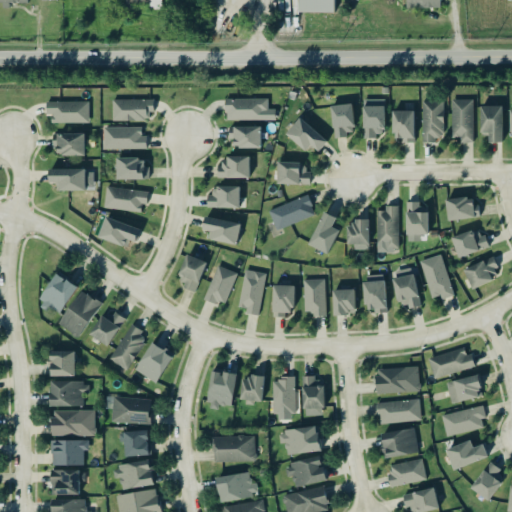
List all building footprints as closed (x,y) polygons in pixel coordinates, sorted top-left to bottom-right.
[(298,0),(299,12),(335,12),(334,0),(298,0)] [(441,0),(405,0),(406,8),(441,7),(441,0)] [(267,97),(225,98),(226,120),(275,119),(275,108),(268,109),(267,97)] [(154,99),(112,99),(112,120),(147,121),(148,112),(154,112),(154,99)] [(385,99),(363,99),(363,138),(376,138),(376,132),(385,131),(385,99)] [(473,99),(451,99),(451,137),(460,137),(460,142),(473,142),(473,99)] [(422,142),(443,142),(443,100),(422,101),(422,142)] [(89,122),(88,101),(46,101),(46,114),(51,114),(51,123),(89,122)] [(333,138),(346,137),(346,129),(354,128),(353,104),(331,105),(333,138)] [(503,142),(502,105),(481,105),(481,134),(489,133),(489,142),(503,142)] [(414,110),(392,111),(393,136),(401,136),(401,142),(415,142),(414,110)] [(328,140),(300,117),(286,134),(306,150),(310,145),(318,152),(328,140)] [(147,148),(146,135),(141,135),(141,126),(102,127),(102,149),(147,148)] [(261,126),(232,126),(232,147),(261,147),(261,126)] [(85,133),(53,134),(53,146),(57,146),(58,155),(85,154),(85,133)] [(250,156),(219,156),(219,177),(249,178),(250,156)] [(117,158),(117,179),(149,179),(149,166),(144,166),(144,157),(117,158)] [(308,184),(308,162),(278,162),(277,183),(308,184)] [(86,169),(49,168),(49,182),(60,182),(60,190),(85,190),(86,169)] [(240,186),(215,185),(214,194),(208,194),(207,207),(239,208),(240,186)] [(145,212),(147,190),(106,186),(104,208),(145,212)] [(268,210),(276,230),(315,214),(307,194),(268,210)] [(476,196),(446,199),(448,220),(478,217),(476,196)] [(406,203),(407,241),(420,241),(420,235),(428,234),(427,202),(406,203)] [(398,206),(385,206),(384,210),(377,210),(376,251),(398,251),(398,206)] [(334,224),(337,217),(324,211),(308,244),(328,254),(341,227),(334,224)] [(236,245),(241,224),(205,216),(203,229),(213,231),(211,239),(236,245)] [(141,229),(106,217),(98,237),(127,247),(129,240),(136,242),(141,229)] [(369,219),(354,219),(354,225),(347,225),(347,248),(369,248),(369,219)] [(487,248),(481,228),(452,237),(458,257),(487,248)] [(207,262),(187,254),(177,278),(185,281),(183,287),(195,292),(207,262)] [(454,295),(441,254),(419,261),(431,298),(440,295),(441,299),(454,295)] [(500,276),(492,257),(464,269),(473,289),(500,276)] [(205,299),(226,305),(236,272),(215,265),(205,299)] [(393,270),(397,304),(407,303),(408,307),(419,306),(414,268),(393,270)] [(239,307),(246,308),(245,313),(260,315),(265,272),(243,269),(239,307)] [(59,315),(78,285),(58,272),(39,302),(59,315)] [(386,311),(385,274),(364,275),(365,312),(386,311)] [(313,311),(313,316),(326,315),(324,278),(303,279),(304,312),(313,311)] [(273,315),(294,315),(295,285),(273,285),(273,315)] [(58,325),(79,338),(101,302),(80,289),(58,325)] [(333,314),(355,314),(355,289),(333,290),(333,314)] [(111,345),(124,318),(104,308),(91,335),(111,345)] [(126,370),(148,333),(131,323),(109,359),(126,370)] [(156,383),(175,354),(154,340),(135,370),(156,383)] [(434,379),(475,366),(471,353),(466,354),(464,347),(428,358),(434,379)] [(51,376),(76,375),(75,350),(51,351),(51,376)] [(377,393),(418,391),(417,367),(376,369),(377,393)] [(232,408),(237,373),(212,369),(207,404),(232,408)] [(262,403),(265,375),(250,374),(250,379),(242,379),(240,401),(262,403)] [(446,382),(451,404),(483,395),(478,374),(446,382)] [(303,376),(304,415),(324,414),(324,382),(315,382),(315,376),(303,376)] [(294,378),(274,378),(274,419),(294,419),(294,378)] [(51,406),(82,406),(83,392),(89,392),(89,381),(51,381),(51,406)] [(150,423),(151,398),(112,397),(112,422),(150,423)] [(420,421),(419,399),(378,402),(379,423),(420,421)] [(483,427),(481,419),(486,418),(483,405),(441,415),(446,436),(483,427)] [(95,435),(94,410),(52,411),(52,436),(95,435)] [(286,454),(321,451),(319,427),(278,430),(280,444),(285,443),(286,454)] [(419,452),(413,427),(381,434),(386,459),(419,452)] [(124,431),(125,456),(151,455),(149,430),(124,431)] [(214,462),(255,461),(254,436),(214,437),(214,462)] [(52,465),(84,465),(84,450),(89,450),(88,439),(51,440),(52,465)] [(474,447),(471,439),(446,449),(454,470),(488,456),(483,444),(474,447)] [(295,487),(328,479),(322,455),(284,465),(287,477),(292,476),(295,487)] [(387,465),(391,486),(426,480),(422,458),(387,465)] [(121,489),(153,485),(150,461),(112,465),(114,478),(120,477),(121,489)] [(471,488),(489,501),(504,479),(497,474),(501,469),(489,461),(471,488)] [(51,495),(82,494),(81,470),(51,470),(51,495)] [(258,496),(257,482),(251,483),(249,472),(217,476),(220,501),(258,496)] [(285,511),(321,511),(329,511),(325,486),(283,493),(285,511)] [(422,511),(439,508),(434,486),(404,494),(408,511),(422,511)] [(116,494),(118,511),(159,511),(157,489),(116,494)] [(85,499),(53,499),(52,511),(91,511),(91,510),(85,510),(85,499)] [(222,506),(222,511),(263,511),(262,500),(222,506)]
